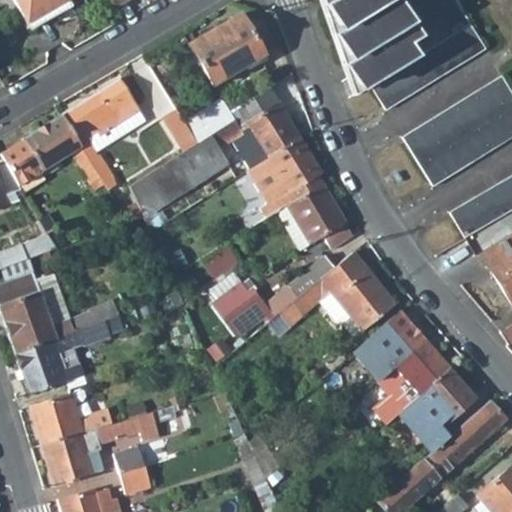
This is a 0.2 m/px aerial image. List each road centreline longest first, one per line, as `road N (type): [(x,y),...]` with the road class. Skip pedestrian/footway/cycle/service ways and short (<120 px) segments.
road 1 (residential): [(511,374),(380,221),(338,136),(289,0)]
road 2 (residential): [(196,0),(0,115)]
